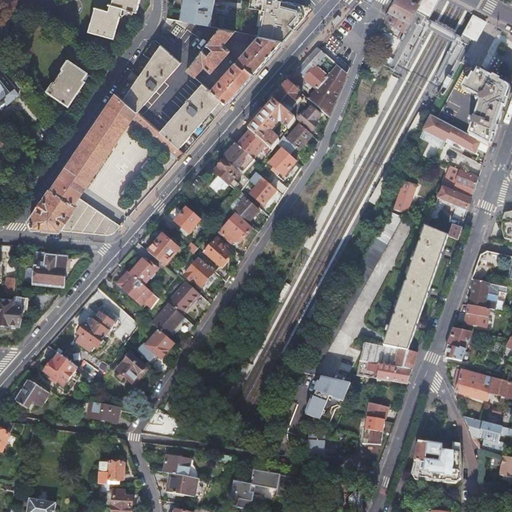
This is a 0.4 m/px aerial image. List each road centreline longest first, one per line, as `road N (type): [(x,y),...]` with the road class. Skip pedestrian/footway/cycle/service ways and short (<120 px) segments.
road 1 (residential): [(336,116),(327,143),(139,427),(135,446),(154,511)]
road 2 (residential): [(115,254),(341,0)]
road 3 (residential): [(17,237),(17,224),(163,0)]
road 4 (residential): [(492,188),(424,376)]
road 5 (residential): [(424,376),(447,397),(468,447),(467,511)]
road 6 (residential): [(20,363),(115,254)]
road 7 (residential): [(424,376),(374,511)]
road 8 (residential): [(381,0),(336,116)]
